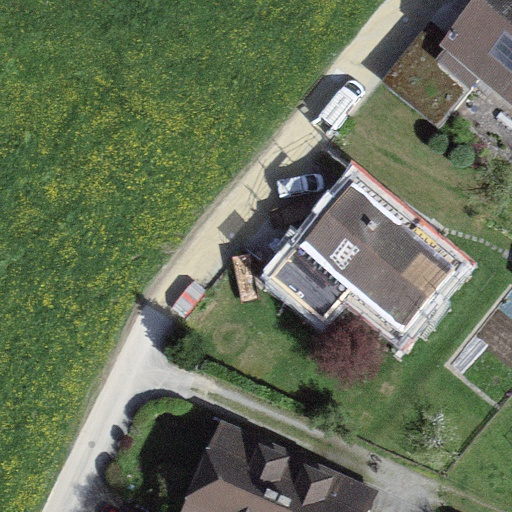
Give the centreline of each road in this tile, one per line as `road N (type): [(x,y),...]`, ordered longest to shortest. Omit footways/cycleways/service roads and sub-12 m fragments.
road 1 (residential): [(416,0),(207,253),(137,362)]
road 2 (residential): [(495,511),(137,362)]
road 3 (residential): [(137,362),(62,511)]
